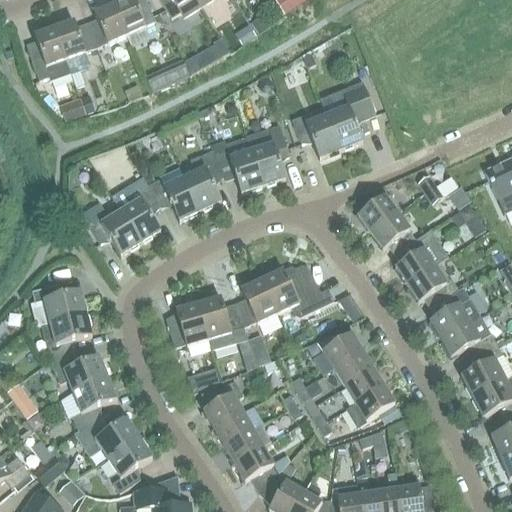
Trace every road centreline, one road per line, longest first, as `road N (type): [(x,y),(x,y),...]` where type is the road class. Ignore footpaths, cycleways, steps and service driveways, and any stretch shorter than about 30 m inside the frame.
road 1 (residential): [(309,213),(258,226),(183,262),(151,281),(138,304),(142,354),(176,428),(231,511)]
road 2 (residential): [(483,511),(443,412),(309,213)]
road 3 (residential): [(309,213),(511,122)]
